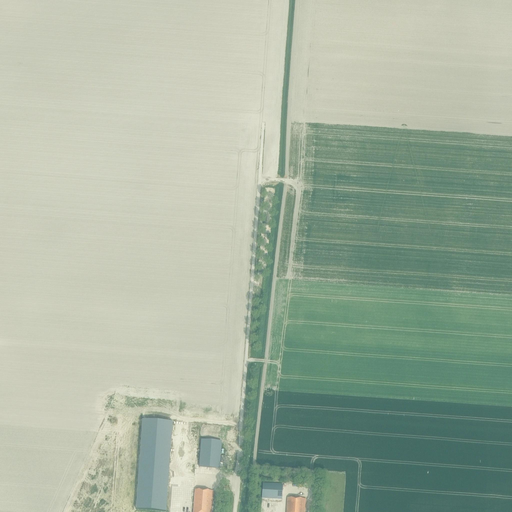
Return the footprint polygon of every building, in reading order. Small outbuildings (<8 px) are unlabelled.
[(142,420),(136,510),(166,511),(172,422),(142,420)] [(207,440),(202,440),(200,467),(220,469),(222,442),(207,441),(207,440)] [(282,500),(283,484),(263,482),(262,498),(282,500)] [(211,511),(213,491),(195,490),(193,511),(211,511)] [(303,511),(305,500),(287,498),(285,511),(303,511)]
